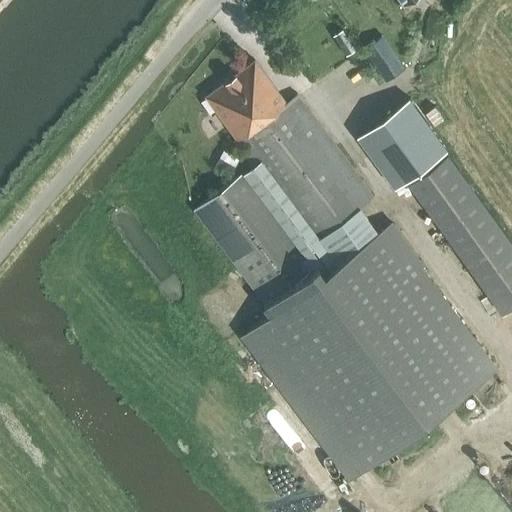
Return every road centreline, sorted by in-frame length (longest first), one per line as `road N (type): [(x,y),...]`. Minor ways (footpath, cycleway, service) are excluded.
road 1 (track): [(511,339),(277,49),(219,0)]
road 2 (tertiary): [(0,256),(212,0)]
